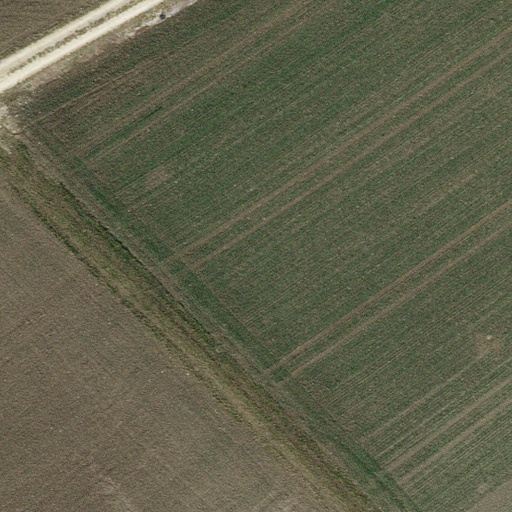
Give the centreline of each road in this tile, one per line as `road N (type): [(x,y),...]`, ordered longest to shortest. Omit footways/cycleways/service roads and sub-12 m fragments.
road 1 (track): [(0,145),(360,511)]
road 2 (track): [(0,82),(147,0)]
